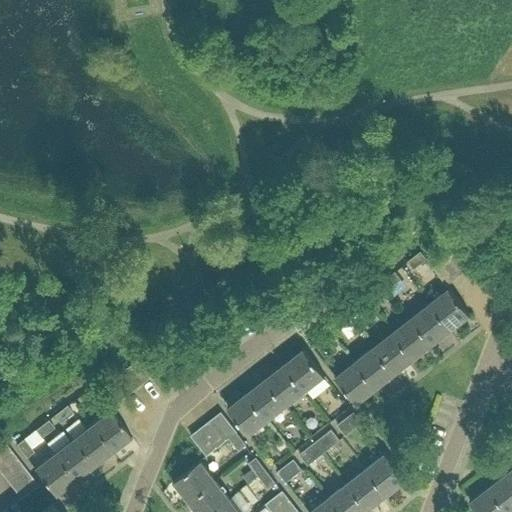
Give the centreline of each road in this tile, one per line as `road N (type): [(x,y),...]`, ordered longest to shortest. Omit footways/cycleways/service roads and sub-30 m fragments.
road 1 (residential): [(132,511),(172,411),(285,319)]
road 2 (residential): [(428,511),(480,373)]
